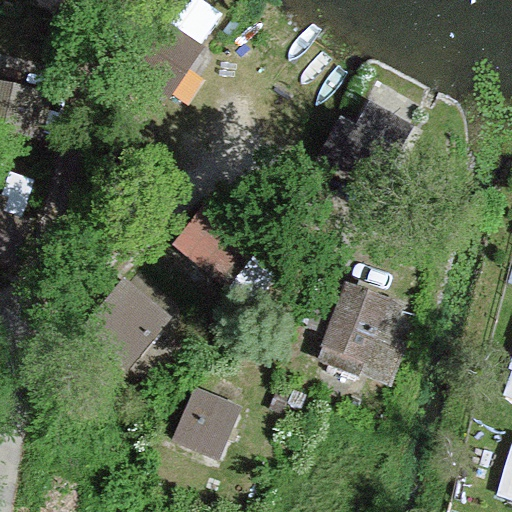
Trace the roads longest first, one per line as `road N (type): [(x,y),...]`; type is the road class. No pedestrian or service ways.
road 1 (track): [(30,360),(233,128),(388,234)]
road 2 (track): [(30,360),(101,0)]
road 3 (residential): [(5,511),(30,360),(0,336)]
